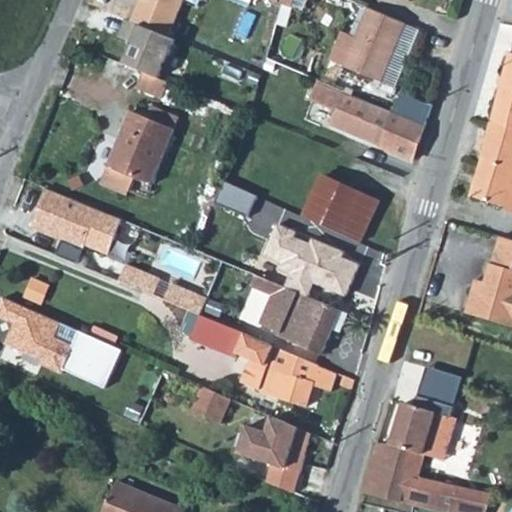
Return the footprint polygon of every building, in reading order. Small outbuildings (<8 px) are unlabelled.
[(185,0),(141,0),(142,0),(133,25),(140,28),(170,40),(185,0)] [(408,26),(369,10),(357,39),(344,33),(331,62),(383,85),(408,26)] [(170,40),(140,28),(133,25),(124,21),(117,39),(132,45),(124,64),(144,73),(163,80),(178,43),(170,40)] [(511,56),(510,56),(491,125),(511,129),(511,56)] [(163,80),(144,73),(137,90),(163,100),(169,84),(163,80)] [(392,114),(319,83),(312,102),(326,108),(323,119),(333,123),(332,127),(380,146),(414,161),(425,127),(392,114)] [(400,96),(392,114),(425,127),(431,110),(400,96)] [(150,114),(135,107),(101,184),(127,196),(135,178),(152,186),(183,115),(155,103),(150,114)] [(511,129),(491,125),(481,165),(511,173),(511,129)] [(511,173),(481,165),(472,198),(503,208),(506,214),(511,216),(511,173)] [(324,177),(305,218),(362,245),(381,203),(324,177)] [(226,183),(217,204),(248,216),(257,195),(226,183)] [(113,215),(47,190),(32,230),(98,255),(113,215)] [(299,233),(278,224),(267,253),(286,261),(284,267),(296,272),(290,287),(311,296),(315,285),(347,297),(360,264),(344,258),(345,251),(314,240),(311,243),(297,238),(299,233)] [(511,241),(500,239),(492,266),(491,266),(486,285),(483,296),(474,294),(469,316),(511,326),(511,241)] [(129,267),(124,280),(198,311),(203,297),(129,267)] [(35,276),(25,297),(42,305),(52,285),(35,276)] [(311,296),(290,287),(267,280),(262,293),(274,297),(262,325),(282,334),(281,338),(324,356),(334,330),(342,334),(350,315),(311,296)] [(483,296),(486,285),(477,283),(474,294),(483,296)] [(5,344),(63,371),(73,347),(59,340),(66,325),(3,296),(0,303),(0,319),(14,326),(5,344)] [(252,297),(246,315),(261,320),(267,302),(252,297)] [(237,332),(201,317),(191,342),(227,357),(237,332)] [(120,350),(79,331),(73,347),(63,371),(103,387),(120,350)] [(339,374),(277,348),(268,373),(248,367),(242,384),(278,397),(278,399),(306,408),(306,407),(314,385),(321,387),(333,391),(339,374)] [(378,446),(364,494),(414,506),(423,508),(441,511),(487,511),(491,498),(423,483),(428,459),(444,464),(457,421),(452,418),(463,379),(426,367),(416,408),(404,405),(394,443),(378,446)] [(347,378),(343,387),(353,391),(355,381),(347,378)] [(314,385),(306,407),(313,409),(321,387),(314,385)] [(233,401),(204,388),(194,413),(222,426),(233,401)] [(275,466),(270,484),(296,494),(313,435),(277,420),(274,435),(249,427),(240,456),(275,466)] [(182,511),(117,484),(105,511),(182,511)]
